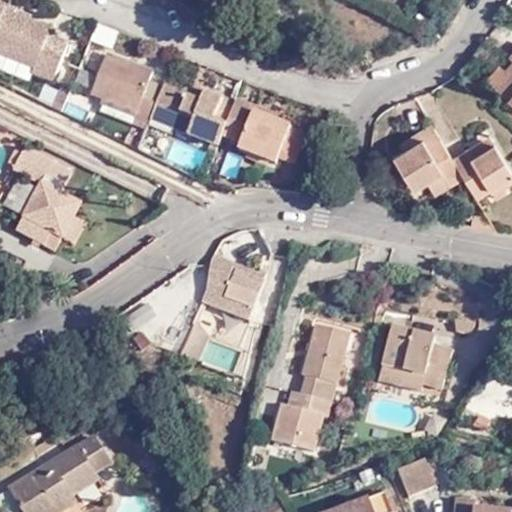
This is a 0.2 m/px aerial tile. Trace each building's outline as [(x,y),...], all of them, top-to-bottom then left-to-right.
[(55,79),(72,40),(49,30),(51,25),(21,12),(23,8),(0,0),(0,50),(34,65),(33,70),(55,79)] [(511,105),(511,45),(503,54),(508,58),(499,67),(495,64),(482,78),(511,105)] [(99,101),(149,121),(150,117),(155,106),(162,86),(149,80),(153,69),(110,52),(97,91),(101,92),(99,101)] [(178,128),(217,144),(222,131),(235,99),(208,87),(202,100),(189,96),(192,88),(166,76),(162,86),(155,106),(182,118),(178,128)] [(53,104),(65,110),(73,83),(63,79),(53,104)] [(202,100),(208,87),(194,82),(192,88),(189,96),(202,100)] [(72,95),(68,113),(93,119),(97,101),(72,95)] [(291,124),(235,99),(222,131),(240,138),(237,147),(275,162),(291,124)] [(150,117),(178,128),(182,118),(155,106),(150,117)] [(444,150),(425,117),(391,136),(395,142),(386,148),(405,182),(421,172),(434,165),(438,174),(443,181),(457,172),(444,150)] [(483,129),(460,141),(466,151),(489,138),(483,129)] [(457,172),(469,192),(485,182),(507,168),(489,138),(466,151),(460,141),(444,150),(457,172)] [(57,248),(66,232),(75,213),(82,200),(63,189),(74,169),(28,144),(25,152),(18,148),(11,163),(16,166),(15,171),(42,184),(18,228),(57,248)] [(434,165),(421,172),(427,181),(438,174),(434,165)] [(507,168),(485,182),(492,193),(503,186),(501,181),(510,175),(507,168)] [(463,220),(487,223),(479,210),(463,209),(463,220)] [(75,213),(66,232),(75,237),(85,217),(75,213)] [(258,285),(202,268),(201,273),(256,290),(258,285)] [(201,273),(198,285),(197,301),(196,317),(243,333),(256,290),(201,273)] [(165,340),(184,351),(200,324),(181,313),(165,340)] [(274,396),(268,394),(258,431),(299,442),(309,406),(313,407),(337,321),(303,313),(289,360),(293,361),(287,384),(277,382),(274,396)] [(406,367),(404,375),(424,381),(435,342),(415,336),(418,329),(375,318),(364,354),(406,367)] [(203,360),(213,329),(198,324),(188,355),(203,360)] [(361,363),(404,375),(406,367),(364,354),(361,363)] [(88,447),(7,501),(14,511),(74,511),(76,511),(71,505),(99,489),(94,481),(107,472),(88,447)] [(423,462),(398,472),(411,498),(434,488),(423,462)] [(399,511),(390,489),(336,511),(399,511)] [(264,511),(283,511),(274,502),(264,511)] [(506,511),(507,510),(471,509),(470,503),(453,502),(452,511),(506,511)]
